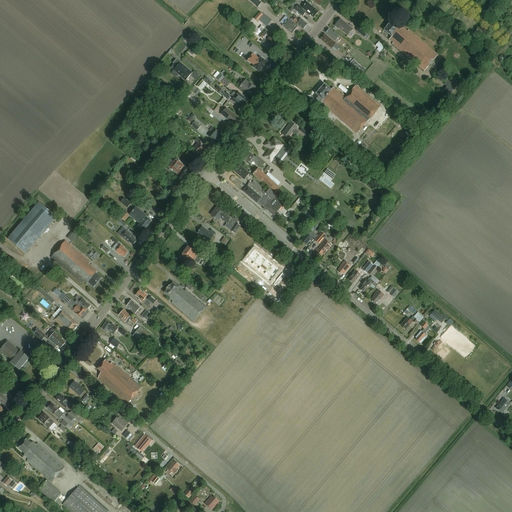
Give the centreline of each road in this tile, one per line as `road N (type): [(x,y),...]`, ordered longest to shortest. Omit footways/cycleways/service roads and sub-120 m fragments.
road 1 (unclassified): [(511,436),(206,174)]
road 2 (secondary): [(64,364),(206,174)]
road 3 (unclassified): [(224,511),(226,498),(64,364)]
road 4 (secondary): [(206,174),(340,0)]
